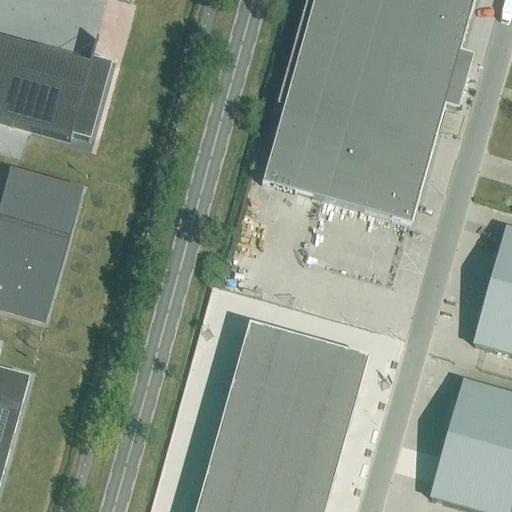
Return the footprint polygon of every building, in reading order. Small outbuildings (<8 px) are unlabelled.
[(261,188),(411,230),(445,109),(456,112),(469,63),(459,60),(475,0),(307,0),(277,108),(283,110),(261,188)] [(0,125),(70,145),(72,139),(90,144),(111,67),(92,62),(97,43),(98,43),(98,42),(96,42),(89,67),(0,42),(0,125)] [(0,312),(31,321),(45,325),(72,227),(73,227),(83,191),(81,190),(75,212),(20,197),(6,193),(2,208),(0,214),(0,312)] [(511,234),(506,233),(473,349),(511,359),(511,234)] [(234,326),(224,366),(281,382),(292,342),(234,326)] [(292,342),(281,382),(339,398),(350,358),(292,342)] [(224,366),(213,404),(271,420),(281,382),(224,366)] [(281,382),(271,420),(329,436),(339,398),(281,382)] [(0,485),(27,391),(0,383),(0,485)] [(511,400),(462,387),(430,502),(464,511),(510,511),(511,505),(511,400)] [(213,404),(202,443),(260,459),(265,439),(271,420),(213,404)] [(271,420),(265,439),(323,455),(329,436),(271,420)] [(265,439),(260,459),(318,475),(323,455),(265,439)] [(202,443),(186,501),(227,511),(245,511),(250,497),(255,478),(260,459),(202,443)] [(260,459),(255,478),(313,494),(318,475),(260,459)] [(255,478),(250,497),(302,511),(307,511),(313,494),(255,478)] [(302,511),(250,497),(245,511),(302,511)] [(227,511),(186,501),(183,511),(227,511)]
